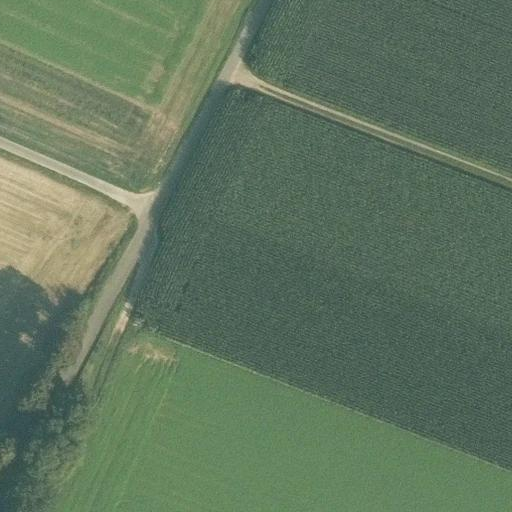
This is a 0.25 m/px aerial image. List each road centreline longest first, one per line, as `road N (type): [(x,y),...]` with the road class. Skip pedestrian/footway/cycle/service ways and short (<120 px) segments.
road 1 (unclassified): [(265,0),(0,503)]
road 2 (track): [(511,185),(225,74)]
